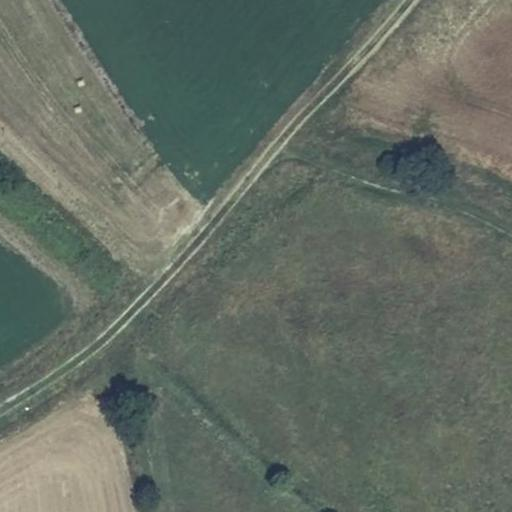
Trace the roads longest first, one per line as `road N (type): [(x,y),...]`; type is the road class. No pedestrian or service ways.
road 1 (track): [(0,412),(89,354),(294,144),(511,232)]
road 2 (track): [(294,144),(415,0)]
